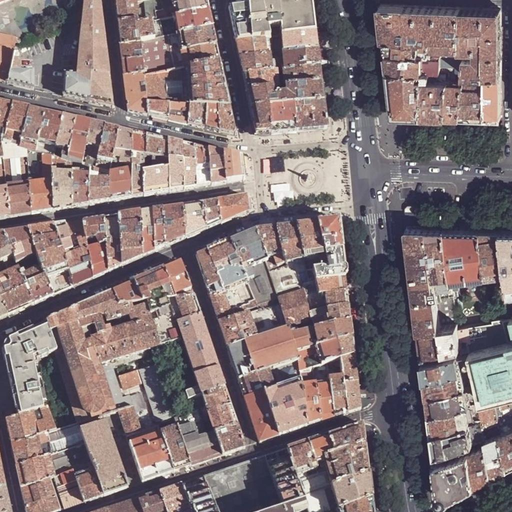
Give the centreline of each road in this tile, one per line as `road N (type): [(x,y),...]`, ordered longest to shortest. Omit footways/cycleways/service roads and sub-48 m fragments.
road 1 (residential): [(0,227),(260,185)]
road 2 (residential): [(254,452),(184,249)]
road 3 (residential): [(0,330),(184,249)]
road 4 (residential): [(254,452),(79,511)]
road 5 (residential): [(249,149),(216,0)]
road 6 (residential): [(396,403),(254,452)]
road 7 (tertiary): [(511,173),(367,169)]
road 8 (residential): [(249,149),(121,120)]
road 9 (residential): [(121,120),(0,92)]
road 10 (residential): [(121,120),(105,0)]
